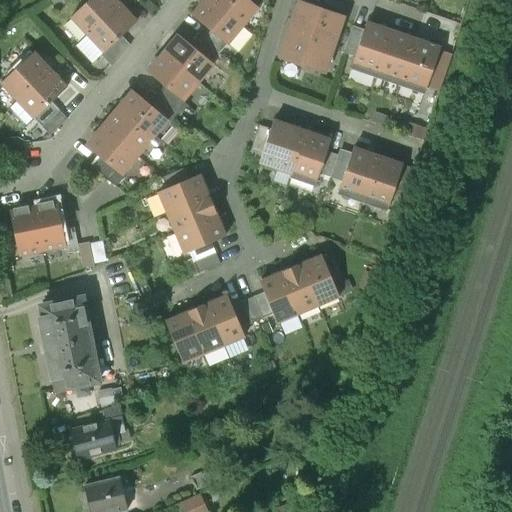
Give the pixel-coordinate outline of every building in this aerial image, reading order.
[(49,0),(55,10),(71,0),(49,0)] [(116,0),(88,0),(71,17),(87,35),(120,4),(116,0)] [(242,25),(211,0),(204,0),(192,15),(209,29),(227,44),(242,25)] [(258,7),(249,0),(211,0),(242,25),(258,7)] [(120,4),(87,35),(104,52),(121,36),(137,21),(120,4)] [(304,4),(299,18),(294,16),(280,56),(324,71),(342,18),(304,4)] [(391,31),(366,22),(364,30),(355,56),(352,64),(376,73),(391,31)] [(352,26),(343,52),(355,56),(364,30),(352,26)] [(227,44),(209,29),(201,38),(219,53),(227,44)] [(391,31),(376,73),(401,81),(415,39),(391,31)] [(203,55),(179,35),(163,53),(198,82),(213,63),(203,55)] [(104,52),(101,55),(112,66),(130,45),(121,36),(104,52)] [(415,39),(401,81),(425,90),(427,85),(439,51),(440,47),(415,39)] [(221,55),(210,46),(203,55),(213,63),(221,55)] [(439,51),(427,85),(439,90),(450,55),(439,51)] [(34,52),(1,82),(17,100),(50,69),(34,52)] [(198,82),(163,53),(148,72),(163,85),(182,100),(198,82)] [(50,69),(17,100),(34,118),(51,101),(67,87),(50,69)] [(182,100),(163,85),(156,94),(178,112),(180,114),(188,105),(182,100)] [(156,94),(151,89),(143,98),(167,119),(171,121),(178,112),(156,94)] [(143,98),(133,90),(117,109),(152,137),(167,119),(143,98)] [(51,101),(34,118),(42,126),(59,110),(51,101)] [(152,137),(117,109),(102,127),(137,156),(152,137)] [(59,110),(42,126),(50,135),(68,119),(59,110)] [(306,131),(273,120),(270,128),(259,162),(291,173),(306,131)] [(270,128),(259,124),(248,158),(259,162),(270,128)] [(137,156),(102,127),(87,146),(99,157),(121,174),(137,156)] [(306,131),(291,173),(316,182),(319,173),(326,150),(330,139),(306,131)] [(378,156),(353,147),(338,189),(363,198),(378,156)] [(338,154),(326,150),(319,173),(330,177),(338,154)] [(378,156),(363,198),(388,206),(402,164),(378,156)] [(121,174),(99,157),(92,166),(117,186),(124,177),(121,174)] [(184,168),(162,177),(167,188),(189,179),(184,168)] [(167,188),(158,192),(167,212),(209,195),(200,174),(189,179),(167,188)] [(209,195),(167,212),(175,232),(217,215),(209,195)] [(63,229),(57,200),(53,201),(53,200),(38,203),(38,204),(33,205),(43,251),(66,246),(63,229)] [(33,205),(28,206),(28,205),(13,208),(14,209),(10,210),(19,256),(43,251),(33,205)] [(217,215),(175,232),(184,253),(189,251),(211,242),(226,235),(217,215)] [(79,250),(74,227),(63,229),(66,246),(68,253),(79,250)] [(211,242),(189,251),(194,262),(216,253),(211,242)] [(216,253),(194,262),(198,273),(220,263),(216,253)] [(321,254),(300,263),(318,305),(339,296),(321,254)] [(121,262),(101,268),(104,280),(125,274),(121,262)] [(300,263),(280,272),(298,314),(318,305),(300,263)] [(280,272),(260,280),(264,291),(274,314),(278,322),(298,314),(280,272)] [(164,290),(142,299),(147,310),(169,301),(164,290)] [(264,291),(254,296),(263,318),(274,314),(264,291)] [(227,294),(206,303),(224,345),(244,336),(241,327),(231,305),(227,294)] [(254,296),(242,301),(252,323),(263,318),(254,296)] [(82,298),(41,306),(43,317),(42,318),(53,376),(55,376),(58,389),(99,381),(82,298)] [(242,301),(231,305),(241,327),(252,323),(242,301)] [(206,303),(186,312),(204,353),(224,345),(206,303)] [(186,312),(166,320),(183,362),(204,353),(186,312)] [(67,422),(74,458),(113,450),(106,414),(67,422)] [(213,467),(191,477),(197,489),(219,480),(213,467)] [(125,511),(117,477),(82,485),(88,511),(125,511)] [(203,511),(196,496),(160,511),(203,511)]
